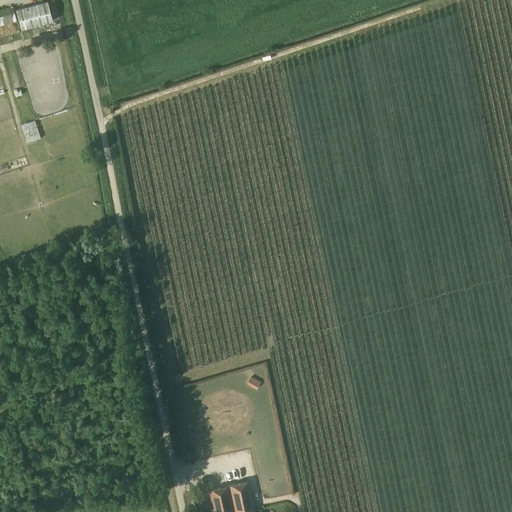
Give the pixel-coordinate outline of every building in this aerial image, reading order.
[(21,29),(52,20),(47,0),(16,9),(21,29)] [(10,9),(9,7),(0,9),(0,25),(13,22),(10,9)] [(36,44),(54,38),(52,32),(34,37),(36,44)] [(65,110),(21,123),(26,141),(41,137),(39,130),(68,122),(65,110)] [(250,375),(246,383),(257,388),(261,380),(250,375)] [(248,481),(209,489),(214,511),(245,511),(255,510),(248,481)]
